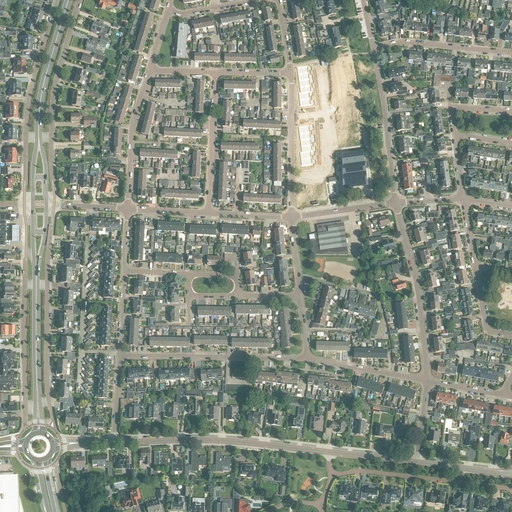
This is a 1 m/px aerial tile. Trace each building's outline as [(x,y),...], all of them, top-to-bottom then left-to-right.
[(99,1),(98,4),(100,5),(99,9),(105,11),(106,11),(108,5),(114,7),(114,8),(120,9),(122,2),(117,0),(116,0),(115,3),(109,1),(109,2),(103,0),(100,0),(100,1),(99,1)] [(158,5),(151,3),(149,9),(156,12),(158,5)] [(40,8),(33,6),(31,13),(35,15),(33,18),(41,21),(43,14),(39,12),(40,8)] [(391,7),(376,10),(377,15),(385,14),(384,11),(391,9),(391,7)] [(336,14),(335,8),(327,9),(329,16),(331,15),(331,17),(336,16),(335,14),(336,14)] [(145,13),(143,19),(151,22),(153,16),(145,13)] [(437,22),(437,27),(434,27),(434,30),(433,34),(440,34),(441,27),(441,22),(445,23),(445,17),(442,17),(442,18),(439,18),(438,22),(437,22)] [(32,24),(28,22),(26,29),(33,31),(35,26),(39,27),(41,21),(33,18),(32,24)] [(151,22),(143,19),(141,26),(149,28),(151,22)] [(482,39),(485,39),(486,35),(489,35),(490,21),(490,19),(487,19),(486,26),(480,26),(476,26),(476,27),(476,30),(479,30),(478,38),(479,38),(480,39),(481,39),(482,39)] [(98,23),(94,22),(92,26),(112,32),(113,29),(108,27),(103,25),(104,23),(100,21),(100,22),(99,22),(98,23)] [(201,29),(200,21),(193,22),(195,30),(198,29),(199,33),(202,32),(201,29)] [(446,21),(445,32),(448,33),(448,35),(454,36),(455,29),(455,26),(449,25),(449,21),(446,21)] [(510,23),(508,21),(507,21),(504,21),(501,27),(505,30),(510,23)] [(175,31),(175,33),(187,34),(188,26),(177,25),(177,26),(176,30),(176,31),(175,31)] [(92,26),(91,30),(92,31),(91,32),(96,34),(97,32),(100,33),(99,36),(102,37),(104,37),(105,34),(111,36),(112,32),(92,26)] [(141,26),(140,32),(147,34),(149,28),(141,26)] [(491,30),(491,33),(490,39),(492,40),(493,41),(495,41),(496,40),(498,40),(499,30),(501,27),(492,26),(492,30),(491,30)] [(392,27),(381,29),(382,35),(393,33),(392,27)] [(339,28),(332,29),(329,30),(330,36),(333,36),(340,34),(339,28)] [(147,34),(140,32),(138,38),(145,40),(147,34)] [(175,33),(175,35),(176,35),(176,37),(175,41),(186,42),(187,34),(175,33)] [(333,36),(333,39),(324,41),(324,44),(326,43),(341,40),(340,34),(333,36)] [(138,38),(136,44),(143,47),(145,40),(138,38)] [(97,43),(88,40),(85,47),(95,50),(97,43)] [(342,47),(341,40),(326,43),(327,46),(329,46),(330,49),(342,47)] [(174,47),(174,49),(186,50),(186,42),(175,41),(175,42),(175,45),(175,47),(174,47)] [(143,47),(136,44),(134,50),(141,53),(143,47)] [(174,49),(173,51),(174,51),(174,53),(174,56),(174,57),(185,58),(186,50),(174,49)] [(130,59),(129,61),(133,63),(133,62),(140,64),(142,58),(140,58),(141,55),(134,53),(134,56),(135,56),(134,60),(130,59)] [(397,53),(394,54),(386,56),(388,64),(395,63),(394,58),(398,57),(397,53)] [(416,53),(415,64),(418,64),(418,63),(421,63),(421,65),(421,71),(424,72),(425,65),(425,58),(423,58),(422,58),(423,54),(416,53)] [(92,56),(83,54),(81,61),(90,63),(92,56)] [(425,58),(425,65),(424,72),(427,72),(427,65),(427,62),(430,63),(430,66),(433,66),(433,63),(434,63),(435,55),(428,54),(428,58),(425,58)] [(446,64),(445,67),(453,68),(453,62),(452,62),(453,57),(447,56),(446,64)] [(337,70),(351,68),(351,66),(350,66),(349,61),(338,63),(338,67),(336,68),(336,70),(337,70)] [(133,62),(132,65),(131,68),(138,70),(140,64),(133,62)] [(492,68),(491,71),(494,72),(500,72),(501,64),(495,64),(495,68),(492,68)] [(309,73),(308,66),(297,67),(298,74),(309,73)] [(398,69),(388,71),(390,79),(394,79),(395,83),(401,81),(399,74),(406,73),(405,69),(404,66),(398,68),(398,69)] [(138,70),(131,68),(129,74),(136,76),(138,70)] [(351,68),(337,70),(338,77),(340,76),(340,77),(351,75),(351,71),(352,71),(351,68)] [(77,73),(76,76),(87,79),(87,76),(86,76),(87,72),(85,72),(78,69),(78,70),(77,70),(76,72),(77,73)] [(126,73),(125,76),(128,77),(127,80),(129,81),(134,82),(136,76),(129,74),(126,73)] [(74,79),(73,81),(74,81),(74,82),(81,84),(82,84),(83,81),(86,82),(87,79),(76,76),(75,79),(74,79)] [(341,90),(354,88),(355,85),(354,85),(353,81),(341,83),(340,83),(341,90)] [(391,87),(390,87),(391,91),(392,91),(393,94),(401,92),(402,95),(408,94),(406,87),(405,87),(405,86),(402,86),(401,83),(391,85),(391,87)] [(301,93),(299,93),(312,92),(311,85),(300,87),(301,93)] [(124,92),(131,94),(133,88),(125,86),(124,92)] [(354,88),(341,90),(342,96),(343,96),(343,97),(355,95),(354,91),(355,91),(354,88)] [(73,92),(72,99),(80,100),(83,100),(84,97),(81,97),(81,93),(73,92)] [(131,94),(124,92),(122,98),(129,100),(131,94)] [(312,92),(299,93),(300,100),(311,98),(310,92),(312,92)] [(122,98),(120,104),(127,106),(129,100),(122,98)] [(311,98),(300,100),(300,107),(312,105),(311,98)] [(343,110),(357,108),(357,105),(356,105),(355,101),(344,102),(344,103),(342,103),(343,110)] [(398,103),(395,103),(396,110),(404,110),(403,104),(406,104),(406,101),(398,102),(398,103)] [(5,104),(5,108),(7,108),(7,111),(9,111),(18,111),(18,105),(15,105),(15,103),(7,103),(6,103),(6,104),(5,104)] [(127,106),(120,104),(118,110),(125,112),(127,106)] [(358,110),(357,108),(343,110),(344,116),(346,116),(358,115),(357,111),(358,110)] [(113,112),(113,114),(116,115),(123,118),(125,112),(118,110),(117,113),(115,112),(113,112)] [(71,115),(71,122),(79,123),(79,118),(79,119),(79,120),(82,120),(82,119),(84,119),(84,117),(86,117),(86,114),(82,114),(77,114),(77,115),(71,115)] [(123,118),(116,115),(114,121),(121,124),(123,118)] [(84,119),(84,126),(91,127),(91,128),(96,128),(96,127),(96,118),(86,117),(84,117),(84,119)] [(345,129),(359,128),(359,125),(358,125),(357,121),(346,122),(346,123),(344,123),(345,129)] [(410,124),(398,125),(399,131),(402,131),(402,132),(403,133),(406,132),(407,131),(411,130),(410,124)] [(311,132),(310,125),(298,127),(299,134),(311,132)] [(360,130),(359,128),(345,129),(346,136),(348,136),(360,135),(359,131),(360,130)] [(407,140),(399,141),(400,148),(413,146),(413,143),(411,144),(410,139),(407,139),(407,140)] [(302,152),(300,152),(300,153),(308,152),(313,151),(312,145),(301,146),(302,152)] [(413,146),(400,148),(401,154),(405,153),(405,156),(410,155),(409,149),(413,148),(413,146)] [(102,148),(102,151),(110,151),(109,157),(108,157),(108,158),(108,160),(118,161),(118,155),(121,155),(121,148),(113,148),(108,148),(108,149),(102,148)] [(70,151),(70,159),(71,159),(71,160),(72,161),(74,161),(75,160),(75,159),(79,159),(79,155),(82,155),(82,152),(79,152),(79,151),(70,151)] [(308,152),(300,153),(301,159),(312,157),(311,152),(313,152),(313,151),(308,152)] [(364,155),(345,157),(346,168),(345,168),(346,177),(344,178),(346,189),(368,187),(364,155)] [(313,164),(312,157),(301,159),(302,166),(313,164)] [(448,162),(447,159),(440,160),(440,163),(441,170),(449,169),(448,162)] [(108,160),(108,163),(110,164),(110,170),(120,171),(120,164),(119,164),(119,163),(119,161),(118,161),(108,160)] [(69,177),(69,178),(74,178),(74,176),(76,176),(77,168),(80,168),(81,164),(76,164),(75,164),(75,168),(70,167),(70,169),(69,174),(70,174),(70,177),(69,177)] [(411,165),(411,166),(402,167),(403,172),(403,173),(412,172),(412,168),(414,168),(414,165),(411,165)] [(69,178),(69,185),(72,185),(73,185),(72,187),(76,187),(76,178),(80,178),(80,174),(80,168),(77,168),(76,176),(74,176),(74,178),(69,178)] [(96,175),(90,175),(89,190),(91,190),(91,189),(95,189),(95,184),(100,184),(100,175),(102,175),(102,172),(97,172),(97,175),(96,175)] [(104,179),(108,180),(107,183),(104,182),(101,192),(109,194),(111,184),(111,181),(117,182),(118,178),(106,175),(105,174),(104,178),(104,179)] [(8,177),(8,181),(4,181),(4,189),(12,189),(12,182),(13,182),(13,177),(8,177)] [(413,177),(413,178),(404,179),(404,184),(404,185),(414,184),(413,180),(416,180),(415,177),(413,177)] [(469,183),(469,188),(476,189),(476,188),(477,188),(478,179),(479,177),(476,177),(475,180),(472,179),(471,183),(469,183)] [(450,181),(440,182),(441,190),(441,192),(447,191),(446,187),(451,187),(450,181)] [(193,188),(193,192),(192,199),(193,199),(198,200),(199,196),(201,196),(201,190),(199,190),(197,190),(197,188),(196,188),(193,188)] [(318,192),(313,193),(314,204),(327,202),(325,191),(320,192),(318,192)] [(308,194),(306,194),(300,195),(302,205),(314,204),(313,193),(308,194)] [(456,211),(451,212),(451,210),(445,211),(446,216),(448,215),(449,219),(457,218),(456,211)] [(420,213),(411,216),(413,222),(422,220),(420,213)] [(0,245),(5,246),(5,220),(10,220),(10,214),(0,214),(0,245)] [(385,217),(373,220),(373,224),(379,222),(380,228),(385,227),(385,226),(390,224),(388,216),(385,217)] [(449,220),(445,220),(445,223),(446,223),(446,224),(446,226),(450,225),(450,226),(458,224),(457,218),(449,219),(449,220)] [(69,229),(69,232),(77,233),(77,229),(78,219),(70,219),(70,229),(69,229)] [(78,219),(77,229),(81,229),(81,234),(88,234),(89,226),(85,226),(85,219),(78,219)] [(92,219),(92,226),(90,226),(89,232),(95,232),(95,228),(98,229),(99,219),(92,219)] [(326,246),(346,243),(345,231),(344,224),(320,227),(320,225),(311,226),(312,230),(310,230),(311,236),(313,236),(314,245),(312,245),(313,253),(317,253),(317,255),(327,253),(326,246)] [(21,225),(13,225),(13,242),(21,242),(21,225)] [(229,235),(229,227),(222,226),(221,234),(229,235)] [(422,229),(414,231),(416,237),(426,234),(425,232),(423,232),(422,229)] [(428,241),(426,235),(415,237),(417,244),(425,242),(428,241)] [(459,235),(449,237),(450,244),(461,242),(459,235)] [(384,241),(385,243),(383,243),(385,251),(388,250),(388,252),(393,250),(392,249),(395,248),(393,241),(391,241),(391,239),(384,241)] [(65,246),(64,250),(65,250),(65,253),(74,253),(75,253),(75,250),(77,250),(77,247),(80,247),(80,242),(77,242),(72,242),(72,246),(66,245),(66,246),(65,246)] [(461,242),(450,244),(451,250),(462,248),(461,242)] [(496,247),(494,256),(497,256),(496,259),(504,260),(505,252),(503,252),(499,251),(499,248),(496,247)] [(159,250),(158,250),(155,249),(154,249),(154,256),(157,256),(156,263),(163,263),(163,255),(159,255),(159,250)] [(106,250),(106,253),(105,259),(114,259),(115,253),(110,253),(111,250),(106,250)] [(0,251),(0,256),(4,256),(4,260),(14,260),(14,252),(11,252),(11,251),(0,251)] [(423,259),(430,257),(429,251),(421,253),(423,259)] [(65,259),(65,260),(66,260),(71,260),(71,265),(74,265),(76,265),(79,265),(79,260),(77,260),(78,257),(75,257),(75,253),(74,253),(65,253),(65,259)] [(463,253),(455,255),(456,261),(465,260),(463,253)] [(431,261),(430,257),(423,259),(424,266),(431,264),(432,265),(435,264),(434,260),(431,261)] [(253,260),(245,261),(245,267),(253,266),(253,262),(256,262),(256,259),(253,260)] [(278,264),(276,265),(276,268),(279,268),(287,267),(286,260),(278,261),(279,264),(278,264)] [(393,267),(391,268),(392,271),(402,268),(399,261),(392,263),(393,267)] [(0,265),(0,270),(0,271),(4,271),(4,275),(14,276),(14,268),(10,268),(6,268),(6,264),(0,264),(0,265)] [(61,268),(61,272),(62,272),(62,276),(71,276),(71,273),(74,273),(75,273),(75,269),(76,270),(76,269),(76,265),(74,265),(71,265),(68,264),(68,265),(68,269),(65,269),(64,269),(64,268),(63,268),(61,268)] [(458,273),(454,274),(454,276),(455,276),(456,280),(459,279),(468,278),(466,271),(458,272),(458,273)] [(435,274),(427,276),(428,282),(436,280),(438,280),(438,277),(435,277),(435,274)] [(395,275),(388,277),(389,281),(392,280),(395,291),(406,287),(405,282),(401,283),(401,281),(399,281),(398,278),(396,279),(395,275)] [(60,278),(60,283),(67,284),(67,288),(70,288),(75,288),(75,281),(71,280),(71,276),(62,276),(61,279),(60,278)] [(459,279),(456,280),(457,283),(459,283),(460,286),(469,284),(470,284),(470,283),(470,282),(469,281),(468,281),(468,278),(459,279)] [(437,287),(436,280),(428,282),(430,288),(437,287)] [(2,283),(2,291),(5,291),(14,291),(14,286),(12,286),(11,286),(10,286),(10,283),(5,283),(4,283),(2,283)] [(334,290),(326,287),(326,284),(321,283),(319,289),(324,290),(324,293),(333,295),(334,295),(335,294),(336,291),(335,290),(334,290)] [(62,292),(62,296),(63,296),(63,299),(73,299),(74,293),(76,293),(78,293),(78,288),(75,288),(70,288),(70,292),(64,291),(64,292),(62,292)] [(462,297),(471,296),(470,289),(460,291),(462,297)] [(1,299),(1,303),(2,303),(10,303),(11,303),(11,300),(10,300),(10,297),(11,297),(13,297),(14,291),(5,291),(2,291),(2,297),(4,297),(4,299),(3,299),(1,299)] [(319,294),(318,297),(323,298),(331,300),(334,301),(334,299),(333,295),(324,293),(323,295),(319,294)] [(348,302),(346,301),(343,310),(349,311),(352,297),(350,296),(348,302)] [(471,296),(462,297),(463,304),(472,302),(471,296)] [(323,298),(318,297),(317,299),(322,300),(321,303),(330,305),(331,300),(323,298)] [(73,299),(63,299),(63,306),(64,306),(69,307),(73,307),(73,299)] [(357,304),(355,310),(354,313),(359,314),(363,300),(360,299),(359,304),(357,304)] [(363,300),(359,314),(359,316),(364,318),(364,315),(367,306),(364,306),(365,300),(363,300)] [(364,315),(364,318),(363,319),(369,320),(370,317),(373,303),(371,302),(369,307),(367,306),(364,315)] [(1,303),(1,311),(2,311),(4,311),(4,314),(13,314),(13,307),(10,307),(10,303),(2,303),(1,303)] [(112,308),(103,307),(107,307),(107,305),(101,305),(101,309),(102,310),(100,310),(100,313),(102,313),(102,314),(111,314),(112,308)] [(280,316),(289,315),(289,311),(288,311),(288,307),(279,308),(280,316)] [(329,311),(315,307),(314,310),(319,311),(319,314),(327,316),(329,311)] [(473,309),(464,310),(465,317),(475,315),(473,309)] [(289,315),(280,316),(281,323),(290,322),(289,315)] [(316,324),(312,324),(311,328),(324,329),(324,327),(327,327),(329,322),(326,321),(313,317),(312,318),(312,320),(317,322),(316,324)] [(472,320),(462,322),(464,329),(473,327),(472,320)] [(290,322),(281,323),(282,331),(291,330),(290,322)] [(1,326),(1,336),(16,336),(16,326),(1,326)] [(475,333),(473,327),(464,329),(465,335),(475,333)] [(292,338),(291,330),(282,331),(283,339),(292,338)] [(466,338),(465,339),(465,342),(476,340),(475,333),(465,335),(466,338)] [(62,338),(61,345),(71,346),(71,339),(76,339),(76,334),(73,334),(68,334),(68,338),(62,338)] [(292,338),(283,339),(281,339),(282,348),(286,348),(293,347),(292,338)] [(441,338),(435,339),(435,346),(443,345),(445,345),(445,342),(443,342),(442,338),(443,338),(442,338),(441,338)] [(477,350),(476,351),(479,352),(479,350),(483,351),(485,341),(478,340),(477,345),(477,350)] [(485,341),(483,351),(490,352),(491,343),(485,341)] [(491,343),(490,352),(496,353),(498,344),(491,343)] [(498,344),(496,353),(502,354),(504,345),(498,344)] [(0,368),(1,368),(1,374),(0,374),(0,389),(0,390),(0,391),(9,391),(9,389),(16,389),(16,379),(17,379),(17,374),(9,374),(9,368),(17,368),(17,363),(16,363),(16,353),(0,353),(0,368)] [(72,357),(67,357),(64,357),(64,361),(60,361),(60,360),(57,360),(57,362),(58,362),(57,368),(67,368),(67,364),(69,364),(69,362),(72,362),(72,361),(72,357)] [(444,373),(446,365),(439,364),(438,372),(444,373)] [(446,365),(444,373),(448,374),(447,375),(450,375),(451,374),(456,375),(457,368),(453,367),(446,365)] [(188,369),(185,370),(185,379),(190,378),(190,381),(195,380),(194,375),(193,372),(190,372),(190,369),(190,367),(188,367),(188,369)] [(129,378),(127,378),(126,378),(127,384),(135,383),(135,379),(134,370),(130,370),(130,368),(129,368),(129,378)] [(474,377),(474,379),(477,380),(477,378),(480,378),(482,370),(482,368),(479,368),(479,369),(476,369),(474,377)] [(160,373),(156,373),(156,381),(160,381),(165,380),(165,371),(161,372),(161,369),(159,369),(160,372),(160,373)] [(486,379),(486,381),(488,382),(489,380),(492,380),(494,372),(494,370),(491,369),(490,372),(488,371),(486,379)] [(494,372),(492,380),(492,383),(494,383),(494,381),(498,381),(498,384),(499,377),(504,378),(504,375),(500,374),(500,373),(499,373),(494,372)] [(364,388),(366,381),(360,379),(357,386),(364,388)] [(60,384),(59,391),(69,392),(69,385),(74,385),(74,384),(74,380),(73,380),(66,380),(66,384),(60,384)] [(372,383),(366,381),(364,388),(370,390),(372,383)] [(372,383),(370,390),(373,391),(372,394),(375,395),(376,392),(379,385),(372,383)] [(395,394),(397,386),(391,384),(389,392),(395,394)] [(379,385),(376,392),(382,394),(385,387),(379,385)] [(404,388),(397,386),(395,394),(401,396),(404,388)] [(404,388),(401,396),(408,398),(410,390),(404,388)] [(416,392),(410,390),(408,398),(414,400),(416,392)] [(59,391),(59,398),(65,399),(65,403),(73,403),(73,399),(70,398),(70,396),(69,395),(69,392),(59,391)] [(174,403),(174,406),(168,405),(168,410),(169,410),(169,418),(177,418),(178,411),(183,412),(184,404),(184,392),(179,391),(178,403),(177,403),(174,403)] [(460,405),(457,419),(461,420),(462,412),(463,411),(465,411),(466,409),(467,409),(469,409),(470,405),(470,401),(471,399),(468,399),(468,401),(465,400),(465,398),(465,399),(464,400),(463,405),(460,405)] [(190,405),(189,413),(193,414),(193,415),(199,415),(200,401),(193,400),(193,405),(190,405)] [(469,410),(468,412),(471,412),(472,412),(472,410),(473,410),(475,410),(476,402),(477,400),(474,400),(474,402),(471,401),(470,401),(470,405),(469,409),(469,410)] [(475,410),(474,413),(478,413),(478,411),(479,411),(481,412),(482,403),(483,401),(480,401),(480,403),(477,402),(476,402),(475,410)] [(250,413),(249,421),(253,422),(253,423),(261,424),(262,416),(261,415),(262,410),(266,411),(266,403),(260,402),(259,413),(258,413),(258,414),(250,413)] [(481,412),(480,414),(483,414),(484,412),(487,413),(488,406),(488,405),(489,403),(486,402),(486,404),(483,403),(482,403),(481,412)] [(7,404),(4,404),(4,412),(8,411),(16,411),(16,403),(7,404)] [(132,405),(132,407),(129,407),(129,412),(130,412),(130,419),(138,419),(139,412),(144,413),(144,405),(144,403),(142,403),(142,404),(138,404),(138,403),(137,403),(137,404),(135,404),(135,405),(132,405)] [(155,403),(154,406),(149,406),(148,411),(150,411),(149,418),(158,419),(158,412),(163,412),(164,404),(159,404),(155,403)] [(493,416),(496,417),(497,414),(497,415),(499,415),(501,407),(501,405),(499,404),(498,406),(495,406),(495,404),(495,406),(495,407),(493,414),(493,416)] [(227,408),(227,414),(229,414),(228,420),(239,420),(240,420),(241,415),(237,415),(237,409),(237,406),(233,406),(230,406),(230,408),(227,408)] [(211,408),(211,410),(206,410),(206,415),(210,415),(210,419),(218,420),(218,414),(219,414),(219,408),(216,408),(211,408)] [(291,422),(290,427),(300,428),(300,425),(301,422),(304,422),(304,419),(305,409),(299,408),(298,418),(294,418),(294,423),(291,422)] [(279,416),(275,416),(276,412),(270,411),(269,420),(272,420),(272,425),(281,426),(282,417),(279,416)] [(85,413),(85,421),(88,421),(88,428),(95,428),(95,419),(96,417),(93,417),(93,415),(89,415),(89,413),(85,413)] [(320,416),(319,419),(312,418),(311,430),(319,430),(319,427),(323,427),(324,416),(320,416)] [(8,419),(3,419),(0,419),(0,422),(8,423),(9,427),(18,426),(17,418),(8,419)] [(330,422),(329,429),(337,430),(337,433),(345,433),(345,428),(349,428),(350,422),(348,419),(343,419),(341,421),(341,422),(339,422),(338,423),(330,422)] [(357,421),(355,434),(365,435),(367,423),(362,423),(362,420),(359,419),(357,419),(357,421)] [(400,425),(399,436),(405,437),(406,427),(407,427),(408,421),(403,420),(403,422),(401,422),(400,425)] [(394,427),(385,426),(377,425),(376,436),(383,437),(384,433),(393,434),(394,427)] [(465,435),(465,439),(467,440),(466,446),(474,447),(474,443),(475,443),(475,439),(475,433),(480,434),(481,426),(476,425),(476,427),(472,427),(471,433),(472,433),(472,435),(468,434),(468,435),(465,435)] [(430,432),(429,441),(438,442),(439,437),(440,437),(441,430),(437,430),(437,428),(431,427),(431,432),(430,432)] [(500,444),(508,446),(509,439),(511,440),(511,429),(509,436),(503,434),(500,444)] [(449,430),(448,443),(452,444),(452,441),(456,442),(455,444),(460,445),(461,432),(449,430)] [(494,437),(486,436),(485,448),(493,449),(494,437)] [(142,451),(142,458),(141,458),(141,461),(145,461),(145,465),(150,465),(150,451),(142,451)] [(159,452),(154,452),(154,466),(159,466),(159,467),(168,467),(168,453),(159,453),(159,452)] [(197,453),(192,453),(192,471),(199,472),(199,466),(206,466),(206,457),(197,457),(197,453)] [(217,453),(216,472),(223,472),(223,466),(230,467),(230,458),(222,457),(222,453),(217,453)] [(104,467),(103,464),(105,464),(105,457),(92,457),(92,465),(97,465),(97,467),(104,467)] [(124,469),(129,468),(128,457),(116,458),(114,459),(114,462),(116,462),(116,469),(121,469),(121,468),(124,468),(124,469)] [(84,467),(84,458),(71,458),(71,467),(84,467)] [(178,460),(177,460),(177,458),(173,458),(172,471),(182,471),(183,460),(178,460)] [(247,464),(246,464),(242,463),(240,474),(248,475),(248,477),(255,478),(256,471),(255,471),(255,467),(254,467),(254,465),(251,465),(251,466),(247,466),(247,464)] [(277,477),(276,481),(280,481),(280,480),(284,481),(284,482),(285,482),(286,473),(281,472),(281,468),(275,467),(275,466),(271,466),(271,467),(266,466),(265,476),(267,476),(267,477),(271,477),(271,476),(277,477)] [(13,473),(0,473),(0,511),(23,511),(18,495),(18,475),(13,475),(13,473)] [(359,490),(355,489),(355,488),(350,487),(351,485),(347,484),(343,483),(343,484),(342,484),(341,486),(340,490),(341,490),(340,495),(346,496),(346,498),(352,499),(352,501),(358,502),(359,490)] [(365,490),(362,490),(361,499),(368,500),(369,495),(377,496),(378,486),(372,486),(366,486),(365,490)] [(388,495),(383,495),(382,504),(390,505),(391,497),(396,498),(395,500),(400,500),(400,498),(401,489),(398,489),(394,489),(394,488),(388,487),(388,495)] [(131,495),(122,497),(123,501),(122,502),(123,506),(125,506),(125,508),(133,506),(133,507),(138,506),(137,500),(141,499),(138,488),(130,490),(131,495)] [(422,503),(423,503),(424,499),(422,498),(423,491),(418,491),(419,490),(415,490),(414,490),(410,490),(409,499),(405,498),(404,506),(408,506),(408,504),(414,505),(414,502),(422,503)] [(429,495),(429,503),(433,503),(435,503),(435,504),(444,505),(445,494),(437,493),(436,496),(434,496),(429,495)] [(454,499),(453,506),(454,506),(459,506),(462,506),(461,508),(466,509),(466,504),(467,504),(467,501),(467,500),(467,496),(460,495),(460,498),(458,499),(454,499)] [(233,496),(233,507),(237,507),(236,511),(250,511),(251,511),(251,508),(250,508),(250,505),(245,505),(245,502),(240,502),(241,496),(233,496)] [(172,502),(172,510),(184,510),(185,502),(183,502),(183,497),(176,497),(176,502),(172,502)] [(489,500),(484,500),(484,498),(476,497),(475,506),(471,506),(470,511),(474,511),(475,509),(479,509),(479,508),(483,509),(483,508),(488,508),(489,500)] [(211,510),(211,499),(206,499),(200,499),(200,503),(193,503),(193,507),(192,507),(192,511),(193,511),(192,511),(204,511),(204,509),(206,509),(206,510),(211,510)] [(221,500),(220,504),(215,504),(214,511),(227,511),(228,509),(232,509),(232,500),(221,500)] [(510,503),(509,503),(510,501),(501,500),(500,504),(498,504),(497,507),(493,507),(492,511),(508,511),(509,507),(510,507),(510,503)] [(158,511),(162,511),(159,501),(152,503),(152,504),(147,505),(148,511),(158,511)]
